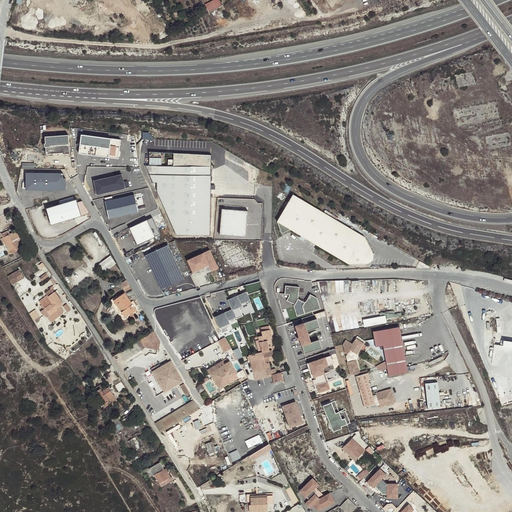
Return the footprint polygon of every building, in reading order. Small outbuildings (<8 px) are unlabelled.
[(213,0),(205,3),(208,11),(222,6),(220,0),(213,0)] [(108,2),(104,6),(111,15),(116,11),(108,2)] [(158,36),(155,37),(156,40),(162,40),(170,37),(168,32),(164,33),(163,31),(158,33),(158,36)] [(120,141),(80,136),(78,155),(117,160),(120,141)] [(68,137),(44,139),(45,156),(69,154),(68,137)] [(210,155),(173,154),(173,167),(144,165),(152,183),(156,184),(156,191),(176,236),(210,237),(210,155)] [(62,173),(24,174),(25,192),(64,192),(64,178),(62,179),(62,173)] [(123,176),(93,182),(96,197),(126,191),(123,176)] [(364,237),(293,194),(277,221),(281,231),(289,228),(292,229),(348,264),(351,260),(357,263),(366,263),(373,253),(364,237)] [(133,196),(104,203),(108,220),(137,214),(133,196)] [(75,201),(45,210),(50,227),(80,218),(75,201)] [(248,212),(221,209),(219,234),(245,237),(248,212)] [(152,218),(128,229),(137,245),(160,234),(152,218)] [(22,239),(18,230),(10,234),(8,231),(1,234),(3,237),(2,238),(4,244),(6,243),(9,250),(15,248),(16,249),(21,247),(18,241),(22,239)] [(161,290),(182,279),(167,247),(145,258),(161,290)] [(209,250),(186,261),(192,274),(207,267),(212,272),(219,269),(209,250)] [(98,265),(103,272),(116,264),(112,258),(98,265)] [(9,277),(8,277),(12,284),(13,284),(23,278),(19,271),(9,277)] [(121,284),(125,290),(130,286),(126,280),(121,284)] [(320,293),(349,292),(349,280),(320,280),(320,293)] [(298,288),(285,286),(284,294),(289,296),(285,301),(293,306),(297,316),(306,314),(320,309),(316,299),(309,296),(303,302),(298,297),(298,288)] [(64,305),(55,293),(54,294),(51,290),(45,293),(47,297),(48,298),(47,299),(41,303),(46,309),(42,312),(44,315),(46,314),(51,322),(62,315),(57,309),(59,308),(64,305)] [(132,312),(133,313),(137,310),(125,292),(121,295),(114,300),(125,317),(132,312)] [(246,293),(227,301),(231,311),(214,318),(220,329),(221,333),(227,330),(225,327),(229,325),(228,322),(236,318),(232,310),(242,307),(240,304),(250,301),(246,293)] [(133,313),(132,312),(125,317),(114,300),(121,295),(120,294),(110,301),(124,321),(131,316),(134,314),(133,313)] [(364,326),(387,323),(386,316),(363,318),(364,326)] [(300,340),(304,354),(322,348),(319,340),(311,342),(307,331),(320,327),(317,319),(295,326),(299,337),(297,337),(298,340),(300,340)] [(399,324),(372,329),(375,347),(383,345),(388,374),(407,371),(399,324)] [(269,330),(262,332),(263,336),(258,337),(259,340),(262,352),(259,353),(249,355),(249,356),(247,357),(248,361),(250,360),(254,381),(268,378),(274,369),(270,369),(269,363),(265,364),(264,358),(267,357),(273,356),(271,347),(273,346),(269,330)] [(160,342),(154,331),(120,352),(125,360),(145,347),(159,350),(160,342)] [(225,337),(220,340),(226,352),(231,349),(225,337)] [(346,340),(343,344),(345,353),(347,354),(346,356),(348,362),(347,363),(350,375),(355,374),(358,373),(360,372),(356,360),(355,356),(356,354),(363,343),(356,338),(352,344),(346,340)] [(234,350),(238,359),(243,357),(239,348),(234,350)] [(315,379),(313,380),(314,386),(317,385),(319,392),(330,389),(327,382),(326,382),(323,374),(324,373),(322,367),(333,364),(331,355),(307,363),(310,372),(312,371),(314,377),(315,377),(316,379),(315,379)] [(183,381),(170,358),(168,359),(170,362),(153,372),(164,392),(183,381)] [(216,366),(210,369),(215,377),(217,376),(221,383),(228,379),(237,374),(229,362),(224,365),(218,369),(216,366)] [(237,373),(239,378),(246,375),(243,370),(237,373)] [(367,370),(360,372),(361,375),(359,376),(356,376),(364,407),(375,404),(372,396),(368,380),(370,379),(367,370)] [(284,372),(272,375),(274,383),(286,381),(284,372)] [(217,376),(215,377),(221,388),(230,383),(228,379),(221,383),(217,376)] [(438,380),(425,382),(428,408),(441,407),(438,380)] [(113,402),(116,399),(108,388),(105,390),(101,384),(94,389),(107,409),(114,404),(113,402)] [(190,393),(184,384),(180,386),(186,395),(190,393)] [(200,393),(205,389),(202,384),(196,387),(200,393)] [(380,405),(381,406),(395,402),(391,389),(377,393),(377,395),(380,405)] [(296,399),(282,404),(290,428),(304,423),(296,399)] [(155,424),(160,433),(199,409),(194,400),(155,424)] [(333,402),(321,406),(332,432),(341,429),(341,427),(348,425),(344,419),(341,420),(339,411),(333,402)] [(116,416),(112,420),(116,425),(120,422),(116,416)] [(197,430),(203,427),(200,419),(194,422),(197,430)] [(112,420),(109,421),(117,432),(119,430),(116,425),(112,420)] [(249,440),(252,447),(263,442),(260,435),(249,440)] [(358,458),(365,451),(352,439),(345,446),(358,458)] [(252,461),(272,449),(269,444),(249,456),(252,461)] [(210,456),(217,453),(215,447),(208,450),(210,456)] [(160,462),(149,469),(153,476),(154,475),(159,483),(170,477),(165,469),(164,469),(160,462)] [(362,479),(370,472),(366,468),(358,476),(362,479)] [(386,474),(380,469),(367,482),(373,488),(374,486),(381,493),(382,494),(387,494),(387,498),(398,498),(398,484),(387,484),(382,479),(386,474)] [(170,477),(159,483),(161,487),(172,480),(170,477)] [(319,484),(313,478),(299,491),(305,498),(306,497),(309,500),(308,500),(313,505),(317,509),(318,508),(321,510),(334,502),(329,493),(324,496),(320,499),(315,494),(316,493),(313,490),(316,487),(319,484)] [(320,499),(324,496),(316,487),(313,490),(316,493),(315,494),(320,499)] [(250,511),(268,511),(268,504),(273,504),(273,495),(267,495),(267,497),(251,497),(251,505),(249,505),(250,511)] [(343,511),(352,511),(357,507),(348,498),(339,508),(343,511)] [(383,508),(386,511),(391,511),(396,508),(391,501),(383,508)]
